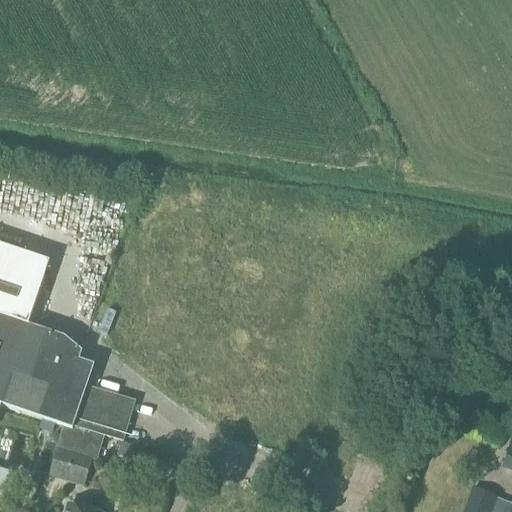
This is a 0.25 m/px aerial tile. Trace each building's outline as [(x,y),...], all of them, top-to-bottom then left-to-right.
[(82,212),(113,213),(114,196),(82,195),(82,212)] [(136,224),(139,209),(128,207),(125,221),(136,224)] [(118,323),(139,268),(112,258),(91,313),(118,323)] [(32,379),(48,336),(29,329),(46,282),(0,265),(0,412),(1,409),(0,408),(0,404),(12,372),(32,379)] [(0,404),(0,408),(1,409),(2,408),(43,423),(73,434),(74,429),(105,438),(122,443),(136,405),(87,390),(95,370),(96,370),(97,367),(64,342),(48,336),(32,379),(12,372),(0,404)] [(73,434),(43,423),(40,431),(61,438),(49,479),(85,490),(93,462),(98,463),(105,438),(74,429),(73,434)] [(511,511),(511,438),(501,471),(511,474),(511,503),(468,489),(460,511),(511,511)]
